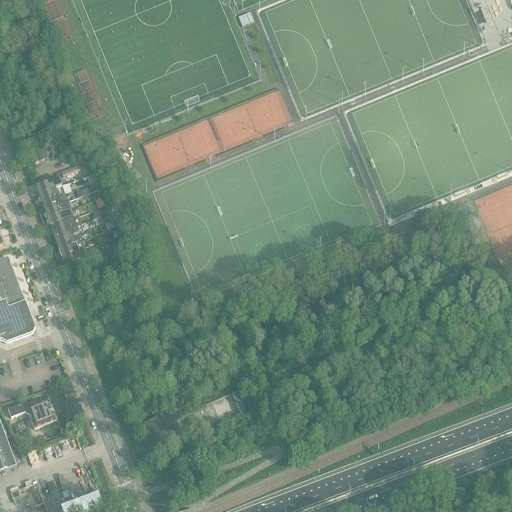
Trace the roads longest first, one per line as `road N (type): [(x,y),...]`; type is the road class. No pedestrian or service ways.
road 1 (tertiary): [(136,511),(0,160)]
road 2 (trunk): [(511,422),(277,511)]
road 3 (trunk): [(331,511),(511,443)]
